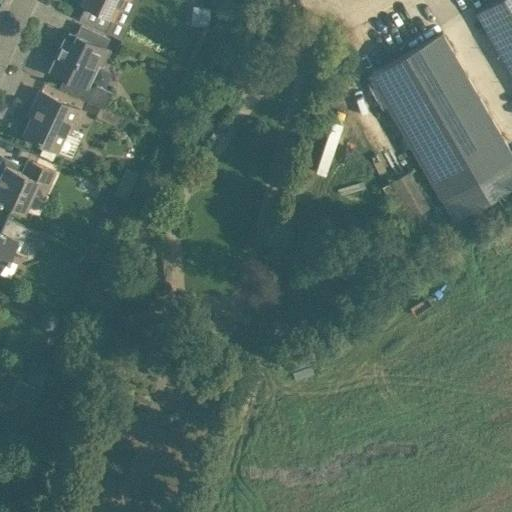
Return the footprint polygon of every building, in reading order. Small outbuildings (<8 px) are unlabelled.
[(106,29),(113,16),(119,0),(82,0),(82,1),(87,3),(80,17),(106,29)] [(486,28),(511,72),(511,151),(452,48),(442,31),(369,73),(379,90),(443,199),(444,198),(454,217),(511,183),(511,0),(494,0),(476,11),(486,28)] [(207,26),(210,7),(194,5),(191,23),(207,26)] [(65,37),(60,47),(55,59),(50,68),(64,75),(59,86),(61,87),(105,107),(113,90),(97,83),(92,86),(89,85),(84,82),(95,59),(100,62),(103,63),(109,49),(105,47),(76,34),(73,41),(65,37)] [(168,64),(164,67),(163,72),(169,79),(174,80),(178,77),(178,72),(173,65),(168,64)] [(24,132),(42,141),(57,148),(67,127),(74,131),(84,109),(58,98),(40,89),(33,105),(37,106),(24,132)] [(6,163),(0,175),(0,199),(24,211),(34,189),(45,194),(56,169),(33,159),(27,173),(6,163)] [(126,166),(116,188),(129,194),(139,173),(126,166)] [(412,175),(384,189),(401,220),(411,215),(419,229),(428,224),(421,210),(429,206),(412,175)] [(123,197),(113,218),(118,220),(129,195),(112,187),(111,191),(123,197)] [(0,269),(6,257),(9,258),(13,249),(27,256),(39,230),(7,216),(0,231),(0,230),(0,269)] [(85,253),(77,269),(90,276),(98,259),(85,253)] [(48,319),(46,334),(48,334),(57,336),(60,337),(63,321),(48,319)] [(20,376),(14,390),(29,397),(36,383),(20,376)]
